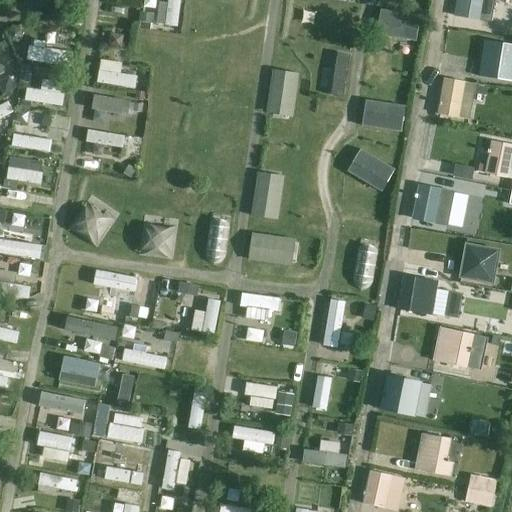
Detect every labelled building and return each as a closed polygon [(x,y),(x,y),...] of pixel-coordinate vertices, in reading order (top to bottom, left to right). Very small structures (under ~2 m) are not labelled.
[(177,0),(175,16),(197,19),(199,0),(177,0)] [(216,0),(218,9),(228,7),(230,23),(239,22),(236,0),(216,0)] [(373,28),(375,0),(362,0),(359,26),(373,28)] [(433,17),(436,2),(426,0),(399,0),(398,9),(433,17)] [(458,0),(455,16),(491,22),(495,0),(458,0)] [(50,18),(33,15),(25,55),(43,58),(50,18)] [(421,22),(418,35),(434,39),(438,26),(421,22)] [(168,49),(175,50),(179,24),(171,23),(168,49)] [(49,35),(47,51),(66,53),(67,37),(49,35)] [(363,76),(369,37),(357,35),(350,74),(363,76)] [(301,37),(297,49),(328,58),(331,46),(301,37)] [(144,52),(145,39),(132,38),(132,52),(144,52)] [(511,45),(485,41),(479,77),(511,82),(511,45)] [(0,62),(20,53),(15,42),(0,48),(0,62)] [(118,59),(116,74),(155,80),(158,65),(118,59)] [(29,67),(18,73),(24,84),(35,78),(29,67)] [(390,121),(398,75),(385,73),(377,118),(390,121)] [(298,77),(297,90),(310,91),(311,78),(298,77)] [(458,118),(465,83),(444,79),(440,103),(439,102),(438,105),(439,105),(438,115),(458,118)] [(111,112),(126,113),(127,102),(150,104),(151,89),(113,86),(111,112)] [(485,96),(486,88),(477,87),(475,94),(485,96)] [(342,91),(342,101),(362,102),(362,92),(342,91)] [(29,94),(0,104),(0,116),(0,118),(34,106),(29,94)] [(143,140),(146,127),(108,119),(105,132),(143,140)] [(33,142),(71,141),(70,127),(33,128),(33,142)] [(490,153),(485,174),(511,179),(511,145),(493,142),(491,150),(489,150),(488,153),(490,153)] [(32,145),(26,169),(60,177),(63,163),(48,159),(50,150),(32,145)] [(0,168),(12,170),(14,158),(0,156),(0,168)] [(106,164),(102,187),(129,192),(133,169),(106,164)] [(350,169),(315,169),(315,185),(351,184),(350,169)] [(369,169),(368,183),(384,184),(385,170),(369,169)] [(286,215),(288,177),(275,176),(274,215),(286,215)] [(417,198),(413,219),(434,223),(448,226),(454,193),(440,190),(420,186),(418,195),(416,195),(415,198),(417,198)] [(367,188),(366,202),(381,202),(381,188),(367,188)] [(118,225),(120,212),(108,211),(109,202),(95,200),(90,236),(102,237),(104,223),(118,225)] [(17,244),(49,248),(52,224),(20,220),(17,244)] [(213,257),(230,258),(231,246),(214,245),(213,257)] [(499,251),(466,245),(460,278),(493,283),(499,251)] [(132,307),(134,270),(121,269),(119,307),(132,307)] [(401,296),(398,312),(431,318),(446,320),(450,294),(436,292),(437,282),(404,277),(401,294),(400,294),(399,296),(401,296)] [(187,288),(176,286),(171,315),(194,319),(201,281),(189,278),(187,288)] [(259,297),(266,298),(265,309),(294,312),(296,287),(260,284),(259,297)] [(348,290),(344,338),(359,340),(363,291),(348,290)] [(265,332),(282,334),(283,321),(266,320),(265,332)] [(500,344),(511,345),(511,327),(502,326),(500,344)] [(467,368),(471,349),(474,336),(440,328),(434,361),(467,368)] [(122,335),(117,351),(130,354),(135,338),(122,335)] [(493,350),(495,339),(485,337),(482,348),(493,350)] [(142,356),(185,359),(186,345),(142,342),(142,356)] [(263,345),(238,345),(238,373),(263,373),(263,345)] [(0,376),(26,380),(28,367),(12,365),(14,353),(0,350),(0,376)] [(195,384),(208,386),(210,372),(197,370),(195,384)] [(388,376),(384,395),(381,394),(381,397),(384,397),(381,410),(415,416),(421,383),(388,376)] [(62,381),(58,398),(100,407),(103,390),(62,381)] [(257,385),(233,382),(230,405),(254,408),(257,385)] [(127,411),(130,398),(118,396),(116,409),(127,411)] [(206,422),(209,398),(199,397),(196,421),(206,422)] [(0,434),(18,438),(20,424),(10,423),(12,410),(0,408),(0,434)] [(127,415),(125,429),(159,434),(161,420),(127,415)] [(354,428),(355,415),(342,415),(341,427),(354,428)] [(322,455),(341,458),(343,446),(357,448),(360,433),(341,430),(339,441),(324,439),(322,455)] [(425,434),(418,471),(443,475),(449,477),(451,469),(445,468),(450,439),(425,434)] [(149,475),(150,460),(126,457),(124,472),(149,475)] [(151,462),(150,476),(162,477),(163,463),(151,462)] [(62,466),(62,480),(100,480),(100,466),(62,466)] [(371,471),(364,503),(384,507),(398,510),(405,478),(391,475),(371,471)] [(471,478),(468,491),(495,497),(498,483),(471,478)] [(193,502),(194,489),(180,488),(179,501),(193,502)] [(468,491),(465,505),(492,511),(495,497),(468,491)] [(52,502),(50,511),(90,511),(91,509),(52,502)]
